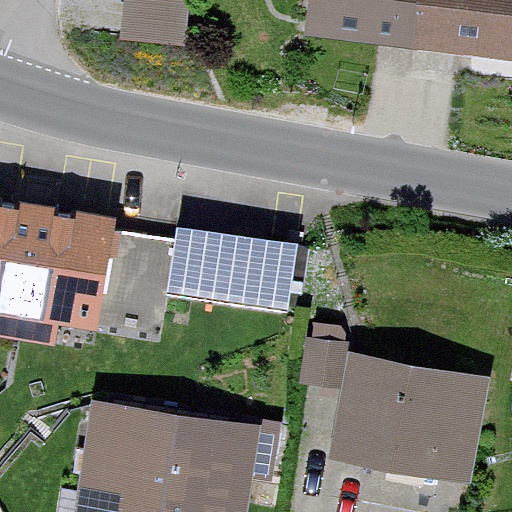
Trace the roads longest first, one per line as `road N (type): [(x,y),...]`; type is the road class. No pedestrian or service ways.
road 1 (tertiary): [(511,195),(187,134)]
road 2 (tertiary): [(0,87),(187,134)]
